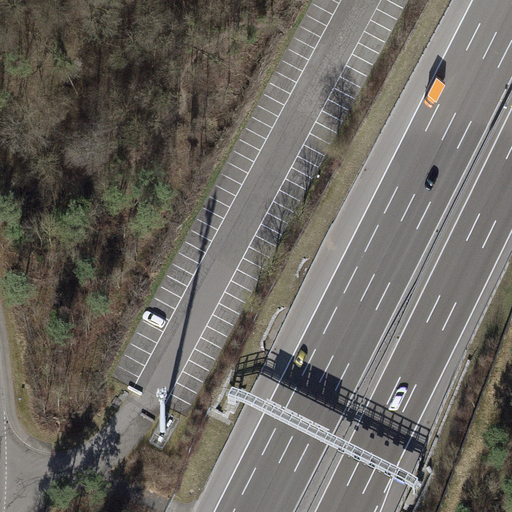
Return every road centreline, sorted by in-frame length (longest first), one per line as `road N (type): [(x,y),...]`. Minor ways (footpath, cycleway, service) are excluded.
road 1 (motorway): [(511,1),(254,511)]
road 2 (motorway): [(345,511),(511,171)]
